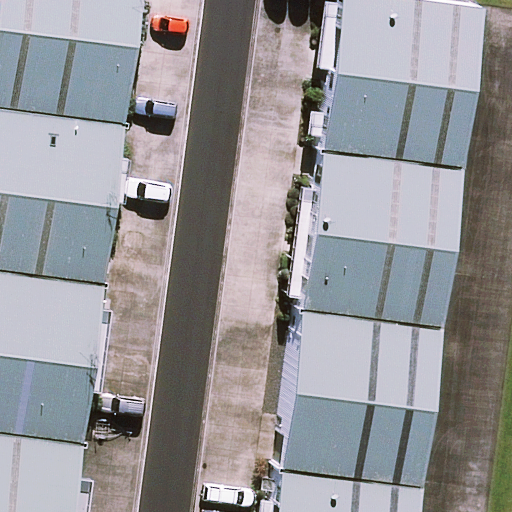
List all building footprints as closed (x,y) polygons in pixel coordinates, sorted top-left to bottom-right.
[(0,0),(0,110),(119,126),(135,0),(0,0)] [(333,0),(315,144),(456,163),(477,3),(453,0),(333,0)] [(0,272),(99,285),(119,126),(0,110),(0,272)] [(315,144),(295,303),(434,321),(456,163),(315,144)] [(0,434),(78,444),(99,285),(0,272),(0,434)] [(295,303),(273,463),(415,480),(434,321),(295,303)] [(0,511),(69,511),(78,444),(0,434),(0,511)] [(273,463),(267,511),(410,511),(415,480),(273,463)]
